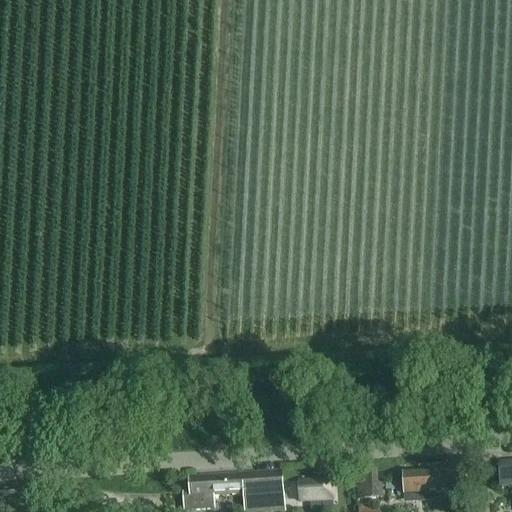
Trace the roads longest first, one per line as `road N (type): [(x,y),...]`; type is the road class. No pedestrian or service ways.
road 1 (track): [(225,0),(208,352),(511,336)]
road 2 (tertiary): [(0,473),(511,440)]
road 3 (track): [(0,430),(511,400)]
